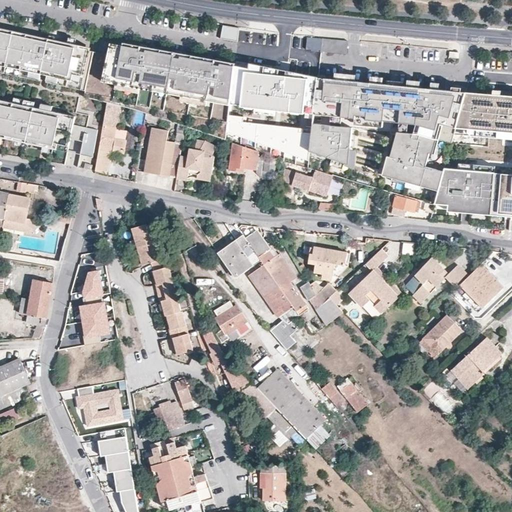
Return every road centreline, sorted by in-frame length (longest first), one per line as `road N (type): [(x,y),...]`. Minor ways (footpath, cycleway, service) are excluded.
road 1 (residential): [(511,243),(407,226),(235,215),(113,188)]
road 2 (residential): [(113,188),(121,277),(138,292),(159,363),(204,376),(237,465),(224,497)]
road 3 (residential): [(93,183),(45,375),(103,511)]
road 4 (tertiary): [(170,0),(511,38)]
